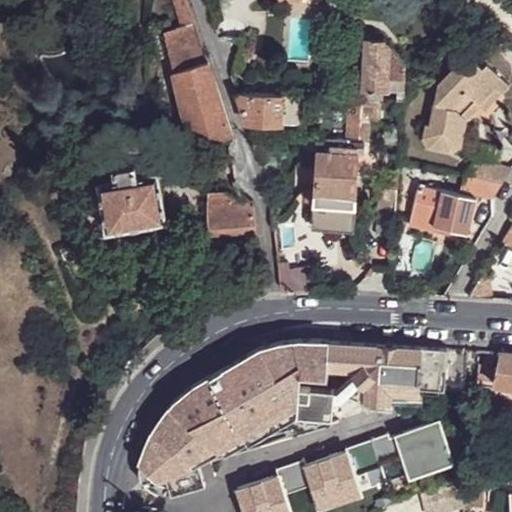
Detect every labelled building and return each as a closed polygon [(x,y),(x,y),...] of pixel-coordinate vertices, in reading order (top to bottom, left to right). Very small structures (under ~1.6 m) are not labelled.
[(192,4),(190,0),(177,0),(180,8),(192,4)] [(197,21),(192,4),(180,8),(177,9),(182,27),(197,21)] [(163,22),(165,32),(172,30),(169,20),(163,22)] [(210,59),(197,21),(182,27),(172,30),(165,32),(175,72),(210,59)] [(409,64),(387,38),(365,36),(363,89),(389,89),(389,88),(390,78),(408,78),(408,76),(409,64)] [(494,87),(503,91),(510,86),(487,64),(482,68),(467,54),(438,84),(434,98),(429,123),(425,123),(423,136),(429,146),(451,149),(460,143),(464,118),(479,103),(494,87)] [(233,131),(210,59),(175,72),(193,144),(233,131)] [(334,69),(313,67),(313,81),(333,83),(334,69)] [(415,77),(408,76),(408,78),(407,89),(407,96),(414,97),(415,77)] [(407,89),(408,78),(390,78),(389,88),(399,89),(407,89)] [(486,109),(503,91),(494,87),(479,103),(486,109)] [(280,116),(283,93),(238,91),(247,119),(253,119),(279,121),(281,121),(280,116)] [(298,116),(299,94),(283,93),(280,116),(298,116)] [(253,132),(278,133),(279,121),(253,119),(253,132)] [(361,138),(361,129),(347,127),(347,137),(361,138)] [(346,144),(347,137),(318,136),(317,147),(345,149),(346,144)] [(345,149),(317,147),(316,162),(315,168),(314,189),(355,192),(356,186),(358,167),(358,160),(359,150),(345,149)] [(463,171),(463,172),(495,179),(500,161),(479,157),(463,171)] [(167,219),(158,169),(136,173),(135,163),(113,167),(115,177),(99,180),(107,228),(167,219)] [(495,179),(463,172),(459,191),(418,183),(409,222),(434,227),(435,221),(467,228),(475,192),(492,196),(495,179)] [(395,195),(396,177),(382,176),(381,194),(381,195),(395,195)] [(353,227),(355,192),(314,189),(312,224),(353,227)] [(207,205),(236,203),(225,192),(207,194),(207,205)] [(395,205),(395,195),(381,195),(381,194),(379,194),(379,205),(395,205)] [(258,233),(254,201),(236,203),(207,205),(211,237),(258,233)] [(393,234),(395,205),(379,205),(376,233),(393,234)] [(466,234),(467,228),(435,221),(434,227),(466,234)] [(489,280),(482,273),(470,295),(492,297),(495,297),(495,292),(489,280)] [(331,426),(332,414),(297,410),(301,370),(327,373),(330,337),(306,337),(279,338),(259,344),(209,374),(195,384),(175,400),(160,419),(153,429),(146,443),(139,463),(138,471),(138,477),(141,482),(143,484),(148,488),(153,491),(160,493),(165,493),(170,493),(164,472),(198,462),(260,445),(258,439),(292,429),(294,436),(331,426)] [(422,343),(330,337),(328,366),(343,367),(355,368),(367,368),(366,380),(365,392),(364,398),(392,399),(392,389),(418,391),(419,384),(422,343)] [(447,345),(422,343),(419,384),(444,385),(447,345)] [(467,346),(447,345),(444,385),(464,387),(467,346)] [(511,348),(500,348),(493,382),(511,385),(511,348)] [(361,380),(366,380),(367,368),(355,368),(355,373),(361,380)] [(301,370),(297,410),(332,414),(334,396),(342,397),(361,380),(355,373),(338,387),(335,387),(336,374),(327,373),(301,370)] [(277,474),(236,487),(243,511),(290,511),(284,492),(310,484),(318,506),(360,492),(354,475),(403,459),(409,476),(451,462),(438,423),(389,439),(387,435),(345,449),(345,451),(304,465),(302,459),(275,468),(277,474)] [(198,462),(164,472),(170,493),(203,484),(198,462)] [(511,478),(494,479),(494,486),(511,485),(511,478)] [(425,511),(440,511),(464,506),(467,479),(420,492),(425,511)]
